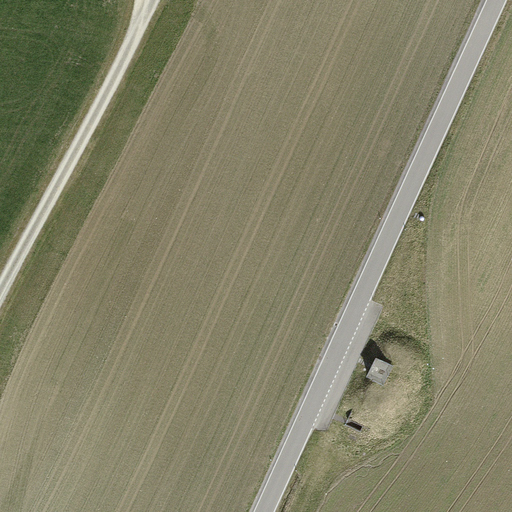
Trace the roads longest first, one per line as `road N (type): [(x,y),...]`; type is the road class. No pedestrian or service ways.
road 1 (tertiary): [(261,511),(501,0)]
road 2 (track): [(0,296),(152,0)]
